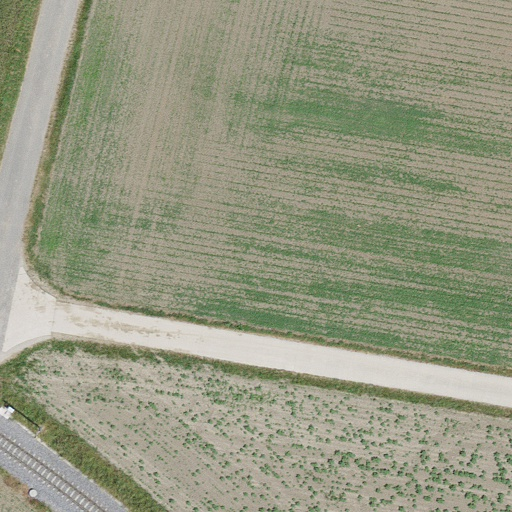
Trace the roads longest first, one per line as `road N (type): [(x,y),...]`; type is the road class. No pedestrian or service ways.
road 1 (track): [(511,398),(0,311)]
road 2 (track): [(0,273),(71,0)]
